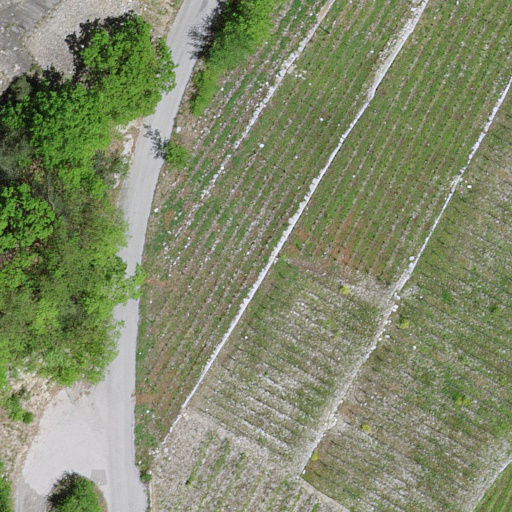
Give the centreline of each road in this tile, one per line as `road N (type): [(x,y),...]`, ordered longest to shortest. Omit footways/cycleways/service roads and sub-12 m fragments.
road 1 (unclassified): [(124,511),(124,247),(143,154),(207,0)]
road 2 (unclassified): [(89,511),(27,444),(0,502)]
